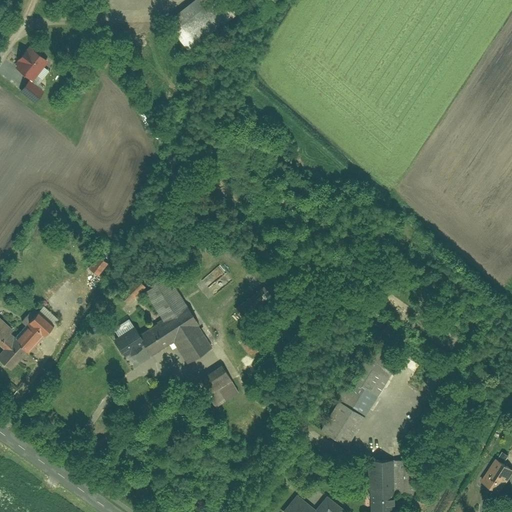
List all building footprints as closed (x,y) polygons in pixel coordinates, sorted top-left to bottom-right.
[(191,0),(165,19),(187,48),(235,13),(224,0),(191,0)] [(31,78),(45,60),(28,47),(14,65),(31,78)] [(40,91),(27,81),(20,91),(33,100),(40,91)] [(98,274),(107,264),(98,257),(89,267),(98,274)] [(213,279),(224,273),(220,266),(209,273),(213,279)] [(198,325),(167,277),(146,290),(164,318),(139,334),(143,341),(151,354),(174,339),(188,361),(210,348),(196,326),(198,325)] [(128,302),(143,286),(135,278),(120,294),(128,302)] [(263,286),(255,292),(263,302),(271,296),(263,286)] [(255,292),(241,304),(248,314),(263,302),(255,292)] [(51,323),(37,310),(36,312),(32,309),(22,320),(26,324),(15,336),(9,331),(12,328),(0,317),(0,343),(4,347),(0,351),(0,358),(9,367),(41,331),(43,332),(51,323)] [(138,345),(143,341),(139,334),(134,327),(114,339),(124,355),(129,351),(131,354),(140,348),(138,345)] [(256,335),(244,345),(251,354),(263,344),(256,335)] [(338,397),(364,413),(390,373),(398,358),(372,342),(338,397)] [(398,358),(390,373),(419,391),(426,378),(416,372),(420,366),(401,354),(398,358)] [(231,381),(220,365),(199,378),(210,395),(231,381)] [(231,381),(210,395),(217,406),(238,392),(231,381)] [(344,445),(364,413),(338,397),(318,429),(344,445)] [(367,492),(370,492),(393,492),(416,492),(415,458),(367,458),(367,492)] [(511,474),(511,470),(496,460),(482,482),(500,493),(511,474)] [(370,492),(370,510),(393,510),(393,492),(370,492)] [(343,511),(345,509),(327,494),(316,509),(297,494),(283,511),(343,511)]
